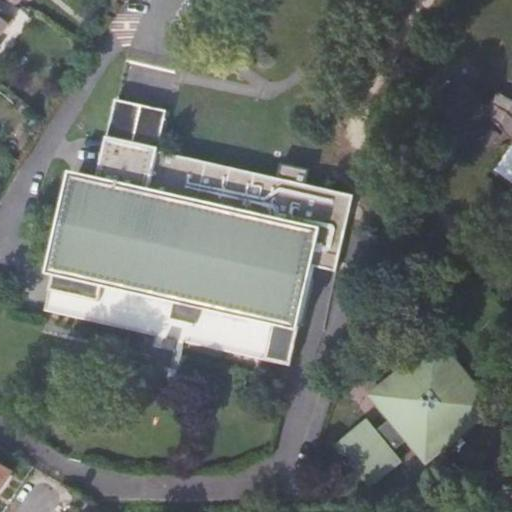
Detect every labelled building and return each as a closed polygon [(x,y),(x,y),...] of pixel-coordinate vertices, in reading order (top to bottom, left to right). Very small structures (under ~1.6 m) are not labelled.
[(0,5),(0,37),(16,18),(0,5)] [(501,127),(511,112),(511,103),(504,98),(489,116),(501,127)] [(97,179),(79,176),(56,274),(48,311),(292,367),(301,327),(318,252),(341,257),(355,197),(162,152),(167,111),(142,105),(117,99),(109,136),(106,136),(97,179)] [(511,112),(501,127),(511,137),(511,112)] [(495,131),(483,144),(490,151),(502,137),(495,131)] [(0,172),(12,156),(0,146),(0,172)] [(511,151),(497,172),(511,182),(511,151)] [(284,174),(310,181),(313,169),(288,162),(284,174)] [(424,427),(444,452),(494,412),(440,345),(373,398),(393,423),(376,436),(367,425),(339,448),(370,486),(398,464),(389,453),(406,440),(424,427)] [(406,440),(427,466),(444,452),(424,427),(406,440)] [(0,490),(13,472),(0,462),(0,490)]
